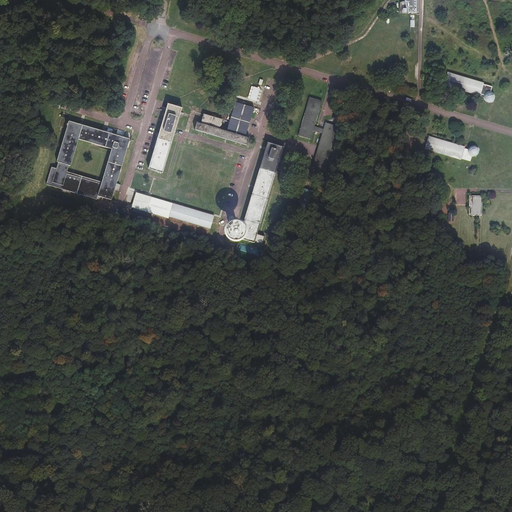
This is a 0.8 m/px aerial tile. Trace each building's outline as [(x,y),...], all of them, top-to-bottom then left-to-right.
[(398,0),(398,6),(409,7),(409,14),(413,15),(413,8),(415,8),(415,0),(398,0)] [(447,73),(443,86),(478,96),(478,94),(481,95),(480,96),(480,97),(479,97),(479,98),(479,100),(479,101),(480,102),(480,103),(481,104),(482,105),(483,105),(484,106),(485,106),(486,106),(487,106),(489,106),(490,106),(491,105),(492,104),(492,103),(493,102),(493,101),(494,100),(494,99),(493,98),(493,96),(493,95),(492,94),(491,94),(490,93),(489,93),(491,87),(481,84),(481,83),(447,73)] [(248,99),(257,101),(259,88),(251,86),(248,99)] [(308,99),(296,138),(308,141),(312,131),(321,134),(311,168),(323,171),(336,127),(324,124),(322,130),(313,127),(320,102),(308,99)] [(196,123),(194,131),(247,147),(249,140),(245,138),(253,108),(234,103),(226,133),(219,130),(221,121),(204,116),(201,124),(196,123)] [(167,105),(149,170),(164,174),(182,109),(167,105)] [(65,127),(54,160),(57,161),(54,169),(50,168),(44,185),(95,201),(97,196),(109,200),(128,139),(121,137),(122,132),(116,130),(115,135),(68,120),(68,118),(60,115),(57,125),(65,127)] [(462,147),(427,137),(424,150),(458,160),(459,159),(468,161),(469,158),(470,158),(471,158),(472,158),(473,158),(475,157),(476,157),(477,156),(477,155),(478,154),(478,153),(478,152),(478,150),(478,149),(478,148),(477,147),(477,146),(476,145),(475,145),(474,144),(473,144),(471,144),(470,144),(469,144),(468,145),(467,145),(466,146),(465,148),(464,149),(462,148),(462,147)] [(238,238),(238,240),(254,245),(254,244),(263,246),(265,238),(256,236),(282,148),(266,144),(240,231),(239,234),(238,238)] [(309,202),(312,192),(304,188),(300,199),(309,202)] [(172,205),(135,195),(131,210),(168,220),(172,205)] [(469,196),(469,215),(476,215),(476,219),(480,219),(480,215),(482,215),(482,196),(469,196)] [(214,217),(172,205),(169,217),(211,228),(214,217)] [(235,242),(237,242),(238,240),(239,239),(240,237),(241,235),(241,233),(240,231),(239,229),(238,228),(236,226),(234,226),(232,226),(230,226),(228,227),(226,228),(225,230),(224,231),(223,233),(224,236),(224,237),(225,239),(227,241),(229,242),(230,243),(233,243),(235,242)]
